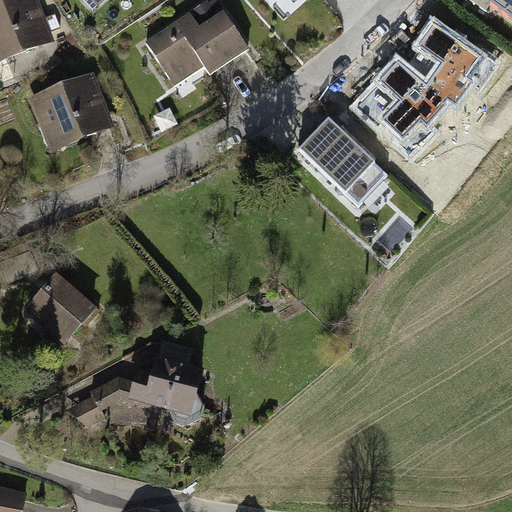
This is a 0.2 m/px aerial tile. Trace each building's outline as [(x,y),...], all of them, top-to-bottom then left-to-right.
[(8,0),(0,3),(0,66),(55,46),(37,0),(8,0)] [(75,0),(91,17),(108,0),(75,0)] [(511,0),(465,0),(487,15),(492,8),(511,21),(511,0)] [(192,19),(146,48),(174,91),(204,72),(209,80),(251,53),(226,15),(200,31),(192,19)] [(384,119),(403,138),(422,119),(428,125),(450,99),(456,104),(474,80),(468,76),(482,55),(435,22),(427,34),(419,46),(442,63),(427,84),(399,61),(391,69),(381,81),(401,101),(384,119)] [(29,101),(49,157),(116,132),(95,77),(29,101)] [(171,112),(153,120),(161,135),(178,127),(171,112)] [(384,174),(324,117),(295,148),(354,205),(384,174)] [(36,244),(0,258),(0,274),(4,284),(46,267),(36,244)] [(59,276),(26,311),(65,346),(97,312),(59,276)] [(139,369),(130,400),(172,413),(177,424),(184,426),(201,417),(202,410),(197,399),(205,371),(189,366),(193,352),(162,343),(158,356),(156,356),(151,373),(139,369)] [(126,399),(116,381),(90,395),(93,400),(68,413),(76,427),(126,399)] [(0,511),(21,511),(26,496),(0,489),(0,511)]
